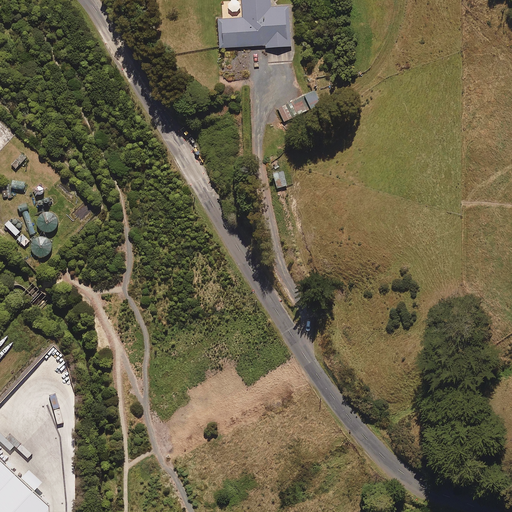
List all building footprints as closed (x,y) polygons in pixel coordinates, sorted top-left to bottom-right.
[(271,7),(270,0),(242,0),(243,18),(218,19),(220,48),(266,45),(266,48),(291,46),(289,6),(271,7)] [(316,106),(310,93),(278,108),(285,122),(316,106)] [(26,158),(22,154),(12,164),(16,168),(26,158)] [(38,218),(37,223),(38,227),(40,230),(43,232),(48,233),(52,232),(56,229),(57,226),(58,222),(57,219),(55,216),(52,214),(47,212),(43,213),(40,215),(38,218)] [(20,232),(9,221),(5,225),(16,236),(20,232)] [(29,241),(22,234),(17,240),(25,246),(29,241)] [(32,244),(32,250),(34,254),(37,257),(41,258),(44,258),(48,256),(50,254),(52,250),(52,247),(51,241),(48,239),(45,237),(41,237),(38,237),(33,241),(32,244)] [(50,301),(32,284),(20,296),(39,314),(50,301)]
